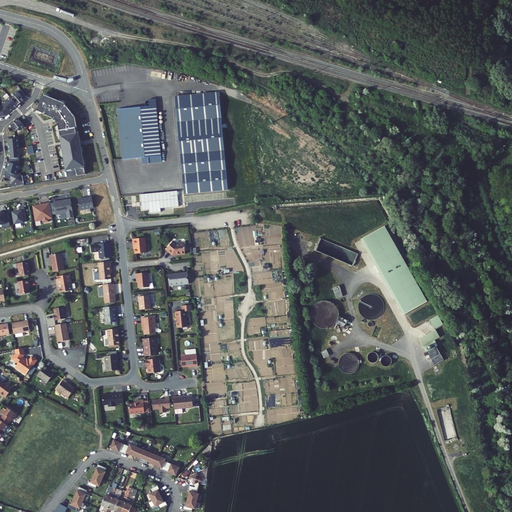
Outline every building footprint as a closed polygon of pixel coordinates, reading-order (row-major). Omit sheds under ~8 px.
[(12,98),(17,104),(27,95),(22,89),(19,91),(18,90),(14,93),(15,95),(12,98)] [(68,171),(69,176),(85,173),(82,153),(81,153),(78,139),(79,139),(78,131),(76,132),(75,127),(77,127),(75,116),(64,102),(43,93),(37,109),(45,113),(44,113),(52,117),(53,118),(54,117),(58,121),(57,122),(58,124),(66,171),(68,171)] [(200,96),(200,94),(175,96),(185,195),(229,189),(222,123),(221,100),(205,100),(201,101),(200,96)] [(5,115),(17,104),(12,98),(12,97),(8,101),(7,100),(3,103),(4,104),(1,106),(5,115)] [(149,157),(162,156),(156,98),(148,99),(148,101),(144,101),(144,106),(116,108),(123,160),(124,160),(142,158),(142,162),(143,164),(150,163),(149,157)] [(18,117),(10,124),(15,130),(19,127),(20,128),(24,125),(18,117)] [(7,138),(8,148),(17,147),(18,147),(18,142),(16,142),(16,137),(7,138)] [(9,157),(8,161),(16,163),(18,163),(18,162),(18,157),(19,156),(19,151),(17,151),(17,147),(8,148),(9,157)] [(4,175),(10,177),(11,176),(14,176),(15,173),(16,173),(17,168),(15,168),(16,163),(8,161),(4,175)] [(14,176),(11,176),(12,181),(9,182),(10,186),(24,184),(22,174),(14,176)] [(177,190),(141,193),(142,203),(142,209),(150,208),(150,213),(161,212),(161,208),(179,206),(177,190)] [(94,207),(91,195),(87,196),(87,197),(78,198),(80,209),(94,207)] [(74,216),(70,197),(66,198),(66,199),(53,201),(55,213),(66,212),(67,217),(74,216)] [(52,217),(49,201),(43,202),(43,204),(38,204),(32,205),(35,220),(40,219),(42,218),(43,221),(49,220),(48,217),(52,217)] [(15,222),(27,220),(24,206),(21,207),(21,209),(13,211),(15,222)] [(2,219),(9,218),(8,210),(4,211),(4,209),(0,209),(0,223),(3,223),(2,219)] [(145,235),(133,236),(134,244),(135,243),(135,251),(147,250),(145,235)] [(392,237),(369,249),(409,327),(432,315),(392,237)] [(176,241),(172,238),(166,247),(173,252),(185,251),(184,240),(176,241)] [(98,243),(91,244),(92,251),(99,250),(100,258),(111,256),(109,241),(98,243)] [(51,257),(53,270),(64,268),(61,251),(49,253),(50,257),(51,257)] [(27,259),(16,261),(17,267),(19,269),(20,275),(29,273),(30,271),(30,267),(29,267),(28,266),(29,265),(29,263),(28,262),(27,259)] [(111,265),(110,260),(98,262),(100,279),(111,278),(110,266),(111,265)] [(147,271),(136,273),(136,277),(137,277),(139,287),(149,286),(147,271)] [(188,271),(169,273),(170,285),(190,282),(188,271)] [(57,279),(58,283),(72,280),(71,272),(58,274),(58,277),(59,279),(57,279)] [(29,282),(31,282),(30,278),(19,279),(21,292),(31,290),(29,282)] [(73,288),(72,280),(58,283),(58,286),(60,286),(60,288),(60,290),(73,288)] [(114,283),(103,284),(105,302),(116,301),(114,283)] [(339,286),(332,288),(336,298),(343,296),(339,286)] [(149,294),(138,295),(139,299),(140,308),(151,307),(149,294)] [(360,314),(361,316),(363,317),(364,319),(367,320),(369,320),(371,321),(373,320),(376,320),(378,319),(380,318),(381,316),(383,314),(384,312),(384,310),(384,307),(384,305),(384,303),(383,301),(381,299),(380,297),(378,296),(376,295),(374,294),(371,294),(369,294),(367,295),(365,296),(363,297),(361,299),(360,301),(359,303),(358,305),(358,307),(358,310),(359,312),(360,314)] [(313,322),(314,324),(316,326),(318,327),(320,328),(322,329),(325,329),(327,329),(330,329),(332,328),(334,326),(336,324),(337,324),(338,320),(339,318),(339,315),(339,313),(338,310),(337,308),(336,306),(334,304),(332,303),(330,302),(328,301),(325,301),(323,301),(320,302),(318,303),(316,304),(314,306),(313,308),(312,310),(311,313),(311,315),(311,318),(312,320),(313,322)] [(191,303),(182,305),(183,310),(175,311),(176,318),(177,318),(178,327),(188,325),(186,310),(192,309),(191,303)] [(115,305),(104,306),(106,322),(118,321),(118,314),(116,315),(115,305)] [(65,306),(55,307),(56,313),(55,313),(55,318),(67,317),(65,306)] [(435,314),(427,318),(432,328),(440,323),(435,314)] [(145,333),(156,332),(154,315),(142,317),(142,321),(143,321),(145,333)] [(348,321),(340,317),(337,324),(345,328),(348,321)] [(23,319),(12,321),(14,332),(30,329),(28,318),(23,319)] [(0,322),(0,333),(10,332),(8,322),(0,322)] [(66,322),(55,323),(55,328),(56,327),(58,340),(69,339),(66,322)] [(119,327),(108,329),(110,345),(120,344),(120,336),(119,327)] [(432,328),(414,336),(418,345),(436,336),(432,328)] [(145,351),(145,355),(158,354),(156,343),(155,342),(155,338),(153,337),(143,338),(144,343),(145,343),(145,351)] [(433,344),(423,349),(430,363),(440,358),(433,344)] [(23,353),(22,346),(17,347),(14,348),(15,352),(12,357),(18,361),(16,365),(27,372),(34,362),(37,358),(32,355),(29,359),(26,356),(26,357),(22,355),(23,353)] [(326,350),(321,353),(324,359),(329,356),(326,350)] [(370,357),(371,359),(372,360),(373,361),(374,361),(375,361),(376,361),(378,361),(379,360),(380,358),(381,356),(381,354),(380,352),(378,351),(376,350),(374,350),(373,351),(372,351),(370,353),(370,355),(370,357)] [(186,353),(182,353),(183,365),(195,363),(195,364),(199,364),(198,352),(186,354),(186,353)] [(120,361),(119,354),(107,355),(108,370),(118,369),(117,361),(120,361)] [(340,369),(341,371),(342,372),(344,373),(345,374),(347,374),(349,375),(351,374),(352,374),(354,373),(356,372),(357,371),(358,369),(359,368),(359,366),(359,364),(359,362),(359,361),(358,359),(357,357),(356,356),(354,355),(353,354),(351,354),(349,354),(347,354),(345,354),(344,355),(342,356),(341,357),(340,359),(339,360),(339,362),(338,364),(338,366),(339,368),(340,369)] [(385,363),(386,365),(386,366),(388,366),(390,367),(392,366),(394,365),(395,363),(395,361),(395,360),(395,359),(393,357),(392,356),(390,356),(388,356),(386,357),(385,359),(384,361),(385,363)] [(161,371),(159,357),(146,359),(147,365),(148,365),(148,368),(148,372),(161,371)] [(38,374),(47,381),(54,371),(48,367),(45,364),(38,374)] [(68,380),(65,378),(58,388),(69,396),(76,387),(72,384),(72,385),(70,384),(71,383),(68,381),(68,380)] [(6,384),(3,382),(0,386),(0,389),(2,390),(1,392),(6,396),(13,387),(6,383),(6,384)] [(124,402),(123,394),(119,394),(119,393),(109,394),(109,393),(103,394),(104,402),(106,404),(110,403),(110,405),(111,406),(115,405),(116,404),(116,402),(124,402)] [(183,394),(174,395),(175,407),(194,406),(193,394),(183,395),(183,394)] [(171,406),(170,396),(166,396),(166,397),(163,398),(163,399),(160,399),(159,398),(153,399),(154,408),(161,408),(161,410),(167,409),(167,407),(171,406)] [(129,403),(131,413),(145,411),(144,399),(139,399),(139,402),(129,403)] [(17,413),(6,405),(3,409),(5,410),(3,412),(4,413),(2,416),(9,421),(11,418),(12,419),(17,413)] [(9,421),(2,416),(0,419),(0,427),(1,429),(4,430),(8,424),(7,424),(9,421)] [(122,453),(126,445),(114,440),(110,448),(122,453)] [(126,453),(134,456),(137,447),(130,444),(129,446),(126,445),(122,453),(126,455),(126,453)] [(140,461),(144,462),(147,454),(144,452),(145,450),(137,447),(134,456),(141,459),(140,461)] [(148,462),(155,465),(159,456),(151,453),(150,455),(147,454),(144,462),(147,464),(148,462)] [(161,470),(165,471),(168,463),(165,461),(166,459),(159,456),(155,465),(162,468),(161,470)] [(180,467),(171,464),(169,473),(176,476),(180,467)] [(105,471),(106,468),(98,465),(93,475),(102,479),(106,472),(105,471)] [(198,473),(189,477),(192,482),(190,482),(189,487),(198,489),(199,484),(198,483),(202,481),(198,473)] [(116,504),(119,498),(123,489),(119,488),(124,476),(120,474),(117,481),(115,486),(114,490),(109,501),(116,504)] [(99,486),(102,479),(93,475),(90,482),(89,482),(87,485),(96,489),(97,485),(99,486)] [(109,494),(105,493),(103,499),(109,501),(114,490),(115,486),(117,481),(114,480),(112,485),(110,484),(107,490),(110,491),(109,494)] [(148,493),(151,500),(161,495),(157,488),(158,488),(157,484),(148,488),(150,491),(148,493)] [(129,511),(131,508),(139,488),(132,485),(131,489),(128,496),(123,507),(121,511),(129,511)] [(79,487),(74,497),(83,501),(87,494),(86,494),(87,490),(79,487)] [(197,493),(198,489),(189,487),(188,491),(189,491),(187,499),(197,501),(199,493),(197,493)] [(125,494),(123,500),(119,498),(116,504),(123,507),(128,496),(131,489),(128,488),(126,492),(127,493),(126,495),(125,494)] [(159,509),(160,509),(162,498),(161,495),(151,500),(155,507),(157,506),(159,509)] [(80,509),(83,501),(74,497),(71,504),(70,504),(68,507),(76,511),(78,508),(80,509)] [(101,511),(104,511),(109,501),(103,499),(98,510),(102,511),(101,511)] [(195,509),(197,501),(187,499),(185,506),(184,506),(183,509),(191,511),(193,508),(195,509)] [(113,511),(114,511),(116,504),(109,501),(104,511),(113,511)]
